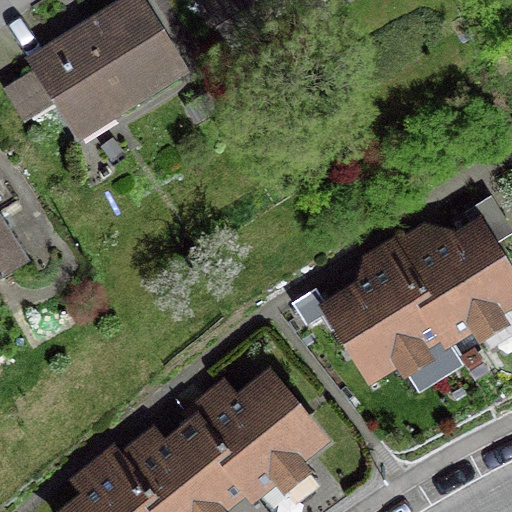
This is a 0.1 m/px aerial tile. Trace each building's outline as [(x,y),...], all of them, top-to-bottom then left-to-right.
[(228,0),(218,6),(239,42),(311,0),(228,0)] [(152,11),(29,95),(49,124),(82,102),(110,142),(200,81),(152,11)] [(0,213),(0,285),(32,264),(0,213)] [(338,307),(383,384),(397,375),(487,319),(511,302),(511,276),(482,231),(446,255),(428,228),(371,265),(381,282),(338,307)] [(103,493),(78,511),(211,511),(232,496),(243,488),(257,505),(313,459),(327,447),(274,383),(232,418),(221,404),(153,455),(140,438),(90,476),(103,493)]
